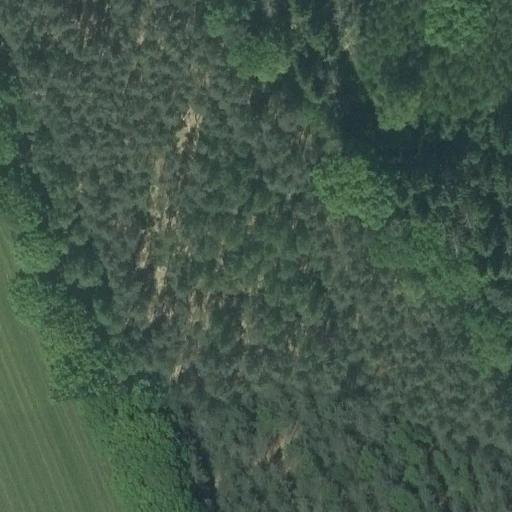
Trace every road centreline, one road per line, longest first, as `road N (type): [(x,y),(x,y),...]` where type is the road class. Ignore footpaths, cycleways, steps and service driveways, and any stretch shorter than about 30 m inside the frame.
road 1 (track): [(0,109),(154,511)]
road 2 (track): [(511,246),(400,160),(321,85),(257,0)]
